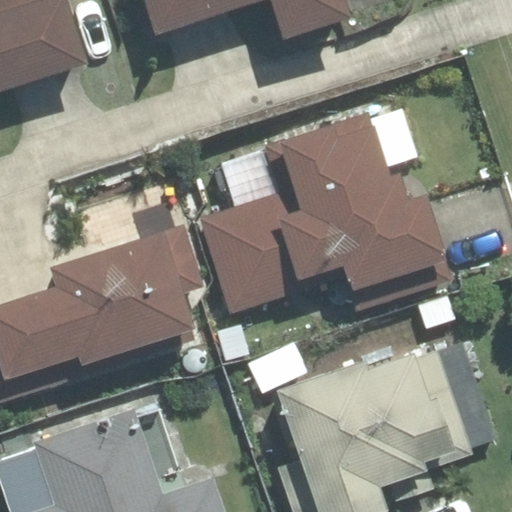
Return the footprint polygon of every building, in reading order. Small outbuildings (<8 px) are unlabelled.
[(65,0),(0,0),(0,100),(89,71),(65,0)] [(144,0),(157,38),(264,4),(277,46),(355,21),(348,0),(144,0)] [(414,156),(398,107),(215,170),(228,207),(200,217),(233,311),(347,272),(358,302),(455,268),(428,192),(401,201),(388,166),(414,156)] [(0,406),(27,397),(24,387),(197,329),(164,232),(52,270),(57,285),(0,304),(0,406)] [(498,444),(453,340),(281,396),(299,451),(275,459),(291,511),(393,511),(392,507),(438,492),(430,466),(498,444)] [(310,373),(295,341),(228,374),(244,406),(310,373)] [(162,495),(132,408),(31,440),(33,447),(0,457),(0,495),(5,511),(221,511),(211,480),(162,495)]
